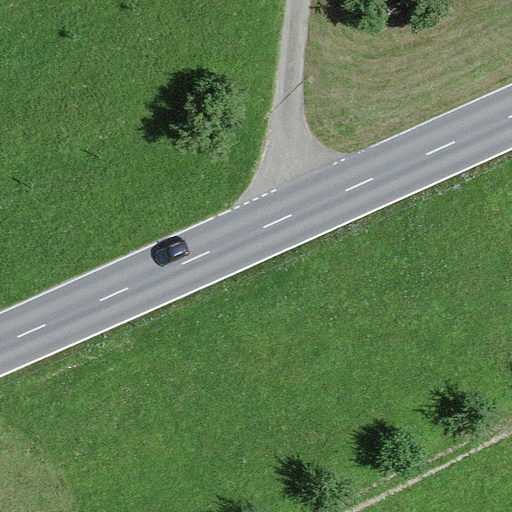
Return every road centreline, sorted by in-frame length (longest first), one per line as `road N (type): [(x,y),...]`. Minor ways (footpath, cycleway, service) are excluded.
road 1 (tertiary): [(0,347),(511,111)]
road 2 (track): [(266,224),(295,0)]
